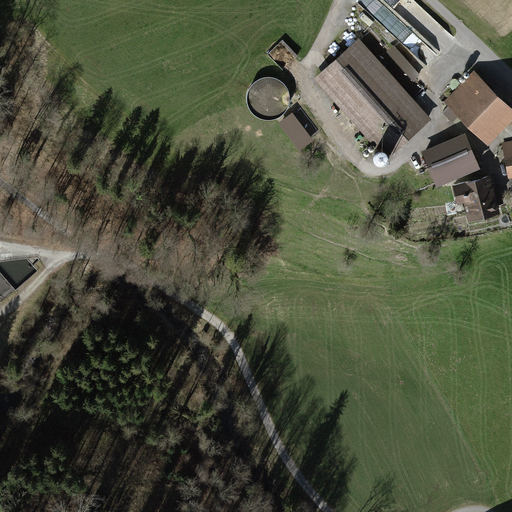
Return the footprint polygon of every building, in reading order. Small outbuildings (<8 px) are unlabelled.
[(437,54),(454,35),(415,0),(361,0),(359,3),(390,31),(400,20),(437,54)] [(407,102),(354,44),(321,74),(391,151),(429,117),(411,98),(407,102)] [(419,74),(394,46),(389,51),(414,78),(419,74)] [(505,102),(475,73),(447,102),(449,104),(460,114),(487,141),(497,131),(499,134),(504,128),(497,122),(511,108),(505,102)] [(497,122),(504,128),(511,120),(511,100),(509,98),(505,102),(511,108),(497,122)] [(460,114),(449,104),(442,112),(453,122),(460,114)] [(293,112),(279,123),(302,150),(315,139),(293,112)] [(463,135),(425,151),(438,182),(467,170),(477,166),(463,135)] [(511,141),(503,143),(506,157),(508,157),(511,172),(511,171),(511,141)] [(467,170),(472,180),(483,177),(478,165),(477,166),(467,170)] [(472,180),(455,185),(458,197),(466,194),(472,217),(497,210),(487,176),(483,177),(472,180)]
